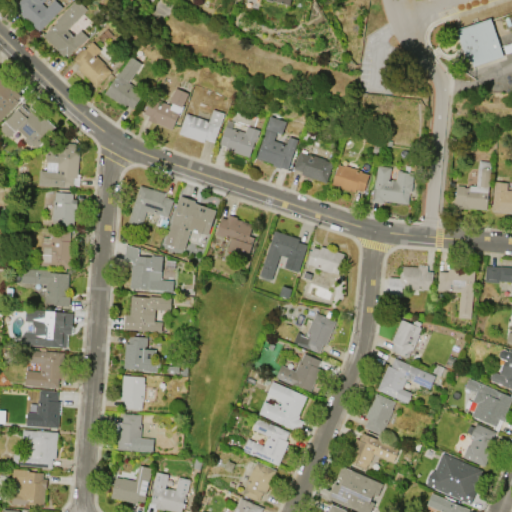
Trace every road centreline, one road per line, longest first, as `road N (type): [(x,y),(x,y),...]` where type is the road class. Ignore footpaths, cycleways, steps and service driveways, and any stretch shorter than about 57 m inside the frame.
road 1 (residential): [(109,139),(81,511),(366,325),(373,228)]
road 2 (residential): [(0,34),(109,139),(373,228),(511,246)]
